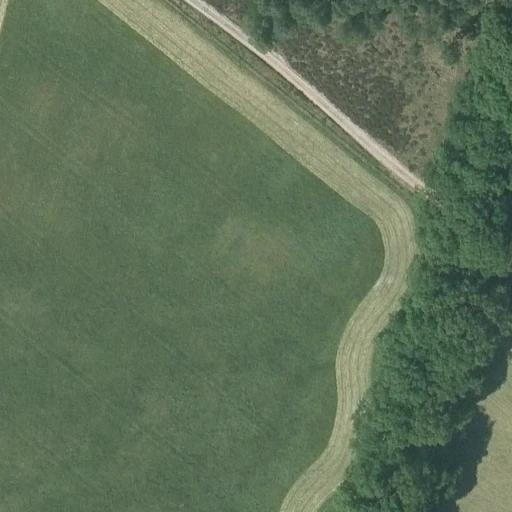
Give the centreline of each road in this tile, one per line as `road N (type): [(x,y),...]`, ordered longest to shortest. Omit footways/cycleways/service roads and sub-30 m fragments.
road 1 (track): [(483,235),(190,0)]
road 2 (track): [(390,511),(483,235)]
